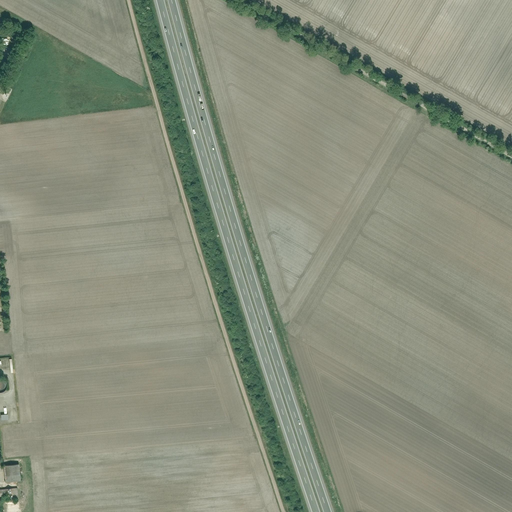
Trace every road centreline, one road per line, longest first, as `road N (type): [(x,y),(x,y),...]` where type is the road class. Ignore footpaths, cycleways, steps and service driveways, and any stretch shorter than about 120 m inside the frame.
road 1 (motorway): [(328,511),(171,0)]
road 2 (track): [(284,511),(186,211),(128,0)]
road 3 (motorway): [(160,0),(316,511)]
road 4 (track): [(511,151),(247,0)]
